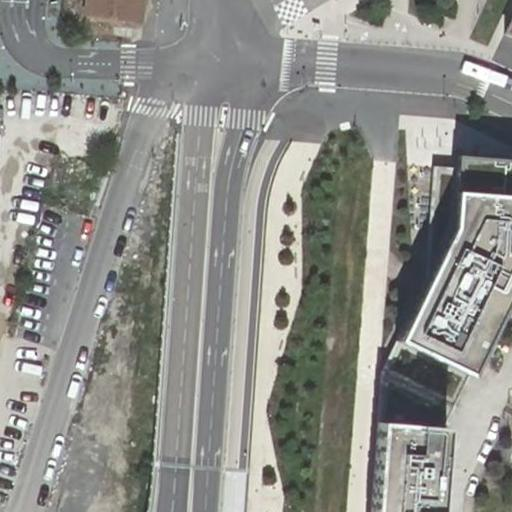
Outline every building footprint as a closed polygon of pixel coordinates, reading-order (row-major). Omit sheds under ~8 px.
[(84,0),(83,16),(142,23),(144,2),(144,0),(84,0)] [(511,13),(503,33),(511,37),(511,13)] [(30,149),(27,161),(54,170),(58,157),(30,149)] [(511,157),(457,154),(445,231),(381,368),(451,402),(511,284),(511,157)] [(9,180),(0,227),(0,367),(9,370),(45,187),(9,180)] [(43,395),(54,344),(19,337),(8,388),(43,395)] [(451,402),(381,368),(378,376),(371,424),(440,430),(451,402)] [(432,511),(440,430),(371,424),(364,511),(432,511)]
